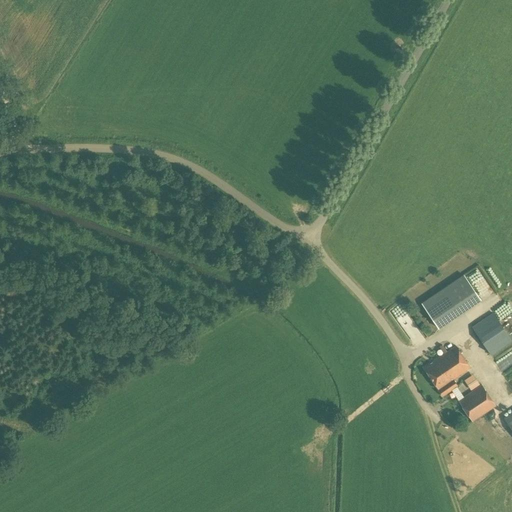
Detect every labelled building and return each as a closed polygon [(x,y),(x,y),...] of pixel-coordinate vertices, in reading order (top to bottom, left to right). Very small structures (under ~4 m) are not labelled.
[(438,329),(480,300),(480,299),(463,274),(421,303),(438,329)] [(491,356),(511,341),(493,312),(471,327),(491,356)] [(442,396),(457,386),(452,379),(469,368),(455,346),(423,368),(442,396)] [(460,379),(466,387),(475,381),(469,373),(460,379)] [(472,422),(495,406),(481,385),(458,400),(472,422)] [(511,431),(511,411),(503,418),(511,431)]
